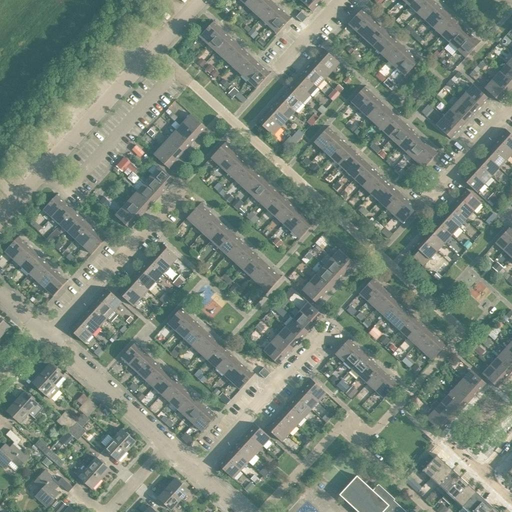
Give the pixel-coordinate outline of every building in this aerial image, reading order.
[(248,0),(245,4),(253,11),(262,0),(248,0)] [(262,0),(253,11),(261,18),(274,4),(270,0),(262,0)] [(320,3),(316,0),(299,0),(312,11),(320,3)] [(414,0),(409,6),(417,13),(429,0),(414,0)] [(429,0),(417,13),(425,20),(439,6),(432,0),(429,0)] [(261,18),(269,25),(282,11),(274,4),(261,18)] [(425,20),(433,27),(447,13),(439,6),(425,20)] [(348,24),(357,31),(370,17),(362,9),(348,24)] [(282,11),(269,25),(277,33),(291,19),(282,11)] [(296,17),(302,22),(307,17),(301,11),(296,17)] [(433,27),(441,35),(455,20),(447,13),(433,27)] [(357,31),(365,39),(378,24),(370,17),(357,31)] [(441,35),(449,42),(463,28),(455,20),(441,35)] [(200,36),(208,44),(221,29),(213,22),(200,36)] [(365,39),(373,46),(386,31),(378,24),(365,39)] [(251,28),(247,33),(253,38),(257,34),(251,28)] [(449,42),(457,49),(471,35),(463,28),(449,42)] [(208,44),(216,51),(229,37),(221,29),(208,44)] [(373,46),(381,53),(394,39),(386,31),(373,46)] [(471,35),(457,49),(466,57),(479,42),(471,35)] [(216,51),(224,58),(237,44),(229,37),(216,51)] [(381,53),(389,60),(402,46),(394,39),(381,53)] [(224,58),(232,66),(245,51),(237,44),(224,58)] [(389,60),(397,68),(410,53),(402,46),(389,60)] [(325,49),(317,58),(332,71),(339,63),(325,49)] [(232,66),(240,73),(253,58),(245,51),(232,66)] [(410,53),(397,68),(405,75),(418,61),(410,53)] [(240,73),(248,80),(261,66),(253,58),(240,73)] [(317,58),(310,66),(324,79),(332,71),(317,58)] [(477,66),(478,66),(481,69),(485,64),(481,61),(478,64),(477,66)] [(511,68),(507,64),(499,72),(511,83),(511,68)] [(261,66),(248,80),(256,88),(270,73),(261,66)] [(310,66),(302,74),(317,87),(324,79),(310,66)] [(511,83),(499,72),(492,80),(507,93),(511,87),(511,83)] [(302,74),(295,82),(310,95),(317,87),(302,74)] [(347,76),(343,80),(347,84),(351,80),(347,76)] [(383,82),(383,83),(391,90),(392,90),(396,85),(388,77),(383,82)] [(507,93),(492,80),(484,88),(499,101),(507,93)] [(295,82),(288,90),(302,103),(310,95),(295,82)] [(473,84),(465,93),(480,106),(488,98),(473,84)] [(351,101),(359,109),(373,94),(364,87),(351,101)] [(229,92),(228,93),(233,97),(238,92),(233,88),(230,91),(229,92)] [(288,90),(280,98),(295,111),(302,103),(288,90)] [(465,93),(458,101),(473,114),(480,106),(465,93)] [(359,109),(367,116),(381,102),(373,94),(359,109)] [(280,98),(273,106),(288,119),(295,111),(280,98)] [(458,101),(451,109),(465,122),(473,114),(458,101)] [(367,116),(375,124),(389,109),(381,102),(367,116)] [(273,106),(266,114),(280,127),(288,119),(273,106)] [(375,124),(383,131),(397,116),(389,109),(375,124)] [(451,109),(444,117),(458,130),(465,122),(451,109)] [(206,127),(191,114),(183,122),(198,135),(206,127)] [(280,127),(266,114),(258,122),(273,135),(280,127)] [(383,131),(391,138),(405,124),(397,116),(383,131)] [(458,130),(444,117),(436,125),(451,138),(458,130)] [(198,135),(183,122),(176,130),(191,144),(198,135)] [(391,138),(399,146),(413,131),(405,124),(391,138)] [(314,142),(322,149),(336,135),(327,127),(314,142)] [(176,130),(169,138),(183,152),(191,144),(176,130)] [(511,134),(507,130),(499,138),(511,150),(511,134)] [(297,131),(291,137),(296,141),(302,135),(297,131)] [(399,146),(407,153),(421,138),(413,131),(399,146)] [(322,149),(330,157),(344,142),(336,135),(322,149)] [(283,144),(283,145),(288,150),(294,143),(296,141),(291,137),(291,136),(290,136),(283,144)] [(169,138),(161,146),(176,160),(183,152),(169,138)] [(407,153),(415,160),(429,146),(421,138),(407,153)] [(511,150),(499,138),(492,146),(506,160),(511,153),(511,150)] [(330,157),(338,164),(352,149),(344,142),(330,157)] [(224,143),(211,157),(219,165),(233,150),(224,143)] [(136,144),(131,149),(137,155),(142,150),(136,144)] [(161,146),(154,155),(168,168),(176,160),(161,146)] [(429,146),(415,160),(424,168),(437,153),(429,146)] [(492,146),(484,154),(499,168),(506,160),(492,146)] [(338,164),(346,171),(360,157),(352,149),(338,164)] [(233,150),(219,165),(227,172),(241,158),(233,150)] [(382,150),(378,154),(383,158),(387,154),(382,150)] [(484,154),(477,162),(492,176),(499,168),(484,154)] [(131,177),(139,169),(125,156),(117,163),(131,177)] [(346,171),(354,179),(368,164),(360,157),(346,171)] [(241,158),(227,172),(235,180),(249,165),(241,158)] [(477,162),(470,170),(484,184),(492,176),(477,162)] [(354,179),(362,186),(376,171),(368,164),(354,179)] [(249,165),(235,180),(243,187),(257,172),(249,165)] [(174,180),(160,166),(152,175),(167,188),(174,180)] [(484,184),(470,170),(462,179),(477,192),(484,184)] [(362,186),(370,193),(384,179),(376,171),(362,186)] [(257,172),(243,187),(251,194),(265,180),(257,172)] [(159,196),(167,188),(152,175),(147,181),(145,183),(159,196)] [(152,204),(159,196),(145,183),(144,183),(139,179),(133,186),(138,190),(137,191),(152,204)] [(370,193),(378,200),(392,186),(384,179),(370,193)] [(265,180),(251,194),(259,202),(273,187),(265,180)] [(337,181),(332,187),(336,191),(342,185),(337,181)] [(378,200),(386,208),(400,193),(392,186),(378,200)] [(273,187),(259,202),(267,209),(281,194),(273,187)] [(466,189),(459,197),(473,211),(481,202),(466,189)] [(152,204),(137,191),(130,199),(145,212),(152,204)] [(386,208),(394,215),(408,201),(400,193),(386,208)] [(281,194),(267,209),(275,216),(289,202),(281,194)] [(494,194),(489,200),(493,204),(498,198),(494,194)] [(56,195),(43,209),(51,217),(65,202),(56,195)] [(104,196),(100,200),(101,201),(105,206),(109,202),(104,197),(104,196)] [(459,197),(451,205),(466,219),(473,211),(459,197)] [(137,220),(145,212),(130,199),(123,207),(137,220)] [(408,201),(394,215),(403,223),(416,208),(408,201)] [(65,202),(51,217),(59,224),(73,210),(65,202)] [(289,202),(275,216),(283,224),(297,209),(289,202)] [(200,203),(187,218),(195,226),(208,211),(200,203)] [(451,205),(444,213),(459,227),(466,219),(451,205)] [(130,229),(137,220),(123,207),(115,215),(130,229)] [(297,209),(283,224),(291,231),(305,216),(297,209)] [(73,210),(59,224),(67,232),(81,217),(73,210)] [(208,211),(195,226),(203,233),(216,218),(208,211)] [(444,213),(437,221),(451,235),(459,227),(444,213)] [(493,213),(486,221),(489,224),(496,216),(493,213)] [(305,216),(291,231),(300,239),(313,224),(305,216)] [(81,217),(67,232),(75,239),(89,224),(81,217)] [(216,218),(203,233),(211,240),(224,226),(216,218)] [(383,227),(375,220),(372,223),(380,230),(383,227)] [(437,221),(429,229),(444,243),(451,235),(437,221)] [(89,224),(75,239),(83,246),(97,231),(89,224)] [(224,226),(211,240),(219,248),(232,233),(224,226)] [(495,242),(504,250),(511,240),(511,230),(509,228),(495,242)] [(429,229),(422,237),(437,251),(444,243),(429,229)] [(97,231),(83,246),(92,254),(105,239),(97,231)] [(52,232),(46,239),(51,244),(58,237),(52,232)] [(232,233),(219,248),(227,255),(240,240),(232,233)] [(18,236),(5,251),(13,259),(26,244),(18,236)] [(437,251),(422,237),(414,246),(417,248),(411,255),(423,266),(437,251)] [(240,240),(227,255),(235,262),(248,248),(240,240)] [(34,251),(26,244),(13,259),(21,266),(34,251)] [(163,244),(155,252),(170,266),(178,257),(163,244)] [(248,248),(235,262),(243,269),(256,255),(248,248)] [(339,249),(332,258),(346,271),(354,263),(339,249)] [(34,251),(21,266),(29,273),(42,259),(34,251)] [(309,251),(305,256),(305,257),(309,260),(313,256),(309,252),(309,251)] [(69,252),(65,257),(70,261),(74,256),(69,252)] [(155,252),(148,260),(163,274),(170,266),(155,252)] [(256,255),(243,269),(251,277),(264,262),(256,255)] [(339,279),(346,271),(332,258),(324,266),(339,279)] [(42,259),(29,273),(37,281),(50,266),(42,259)] [(148,260),(141,268),(155,282),(163,274),(148,260)] [(264,262),(251,277),(259,284),(272,269),(264,262)] [(50,266),(37,281),(45,288),(58,273),(50,266)] [(317,274),(332,287),(339,279),(324,266),(317,274)] [(141,268),(133,276),(148,290),(155,282),(141,268)] [(272,269),(259,284),(267,292),(281,277),(272,269)] [(58,273),(45,288),(53,296),(67,281),(58,273)] [(224,274),(221,277),(229,284),(232,281),(224,274)] [(317,274),(310,282),(324,295),(332,287),(317,274)] [(133,276),(126,284),(141,297),(148,290),(133,276)] [(178,277),(173,282),(178,287),(183,281),(178,277)] [(359,293),(368,301),(381,286),(373,278),(359,293)] [(310,282),(302,290),(317,303),(324,295),(310,282)] [(126,284),(118,293),(133,306),(141,297),(126,284)] [(368,301),(376,308),(389,293),(381,286),(368,301)] [(107,289),(99,297),(114,310),(122,302),(107,289)] [(164,293),(159,299),(164,303),(165,303),(170,298),(169,297),(164,293)] [(376,308),(384,315),(397,301),(389,293),(376,308)] [(99,297),(92,305),(107,318),(114,310),(99,297)] [(384,315),(392,323),(405,308),(397,301),(384,315)] [(308,302),(300,310),(315,324),(323,315),(308,302)] [(276,303),(272,308),(277,312),(281,307),(276,303)] [(92,305),(85,313),(99,326),(107,318),(92,305)] [(181,308),(167,323),(176,330),(189,316),(181,308)] [(392,323),(400,330),(413,315),(405,308),(392,323)] [(300,310),(293,318),(308,332),(315,324),(300,310)] [(85,313),(78,321),(92,334),(99,326),(85,313)] [(400,330),(408,337),(421,323),(413,315),(400,330)] [(189,316),(176,330),(184,338),(197,323),(189,316)] [(0,317),(0,335),(1,336),(10,327),(0,317)] [(293,318),(286,326),(300,340),(308,332),(293,318)] [(78,321),(70,329),(84,343),(92,334),(78,321)] [(197,323),(184,338),(192,345),(205,330),(197,323)] [(255,327),(259,331),(261,329),(263,327),(259,323),(257,325),(255,327)] [(408,337),(416,345),(429,330),(421,323),(408,337)] [(286,326),(278,334),(293,348),(300,340),(286,326)] [(205,330),(192,345),(200,352),(213,338),(205,330)] [(416,345),(424,352),(437,337),(429,330),(416,345)] [(156,336),(162,344),(169,338),(164,331),(156,336)] [(278,334),(271,342),(286,356),(293,348),(278,334)] [(384,335),(380,339),(385,345),(389,340),(384,335)] [(437,337),(424,352),(432,360),(445,345),(437,337)] [(213,338),(200,352),(208,360),(221,345),(213,338)] [(335,353),(343,361),(357,347),(348,339),(335,353)] [(271,342),(263,351),(278,364),(286,356),(271,342)] [(134,343),(121,357),(129,365),(143,350),(134,343)] [(389,343),(385,347),(391,353),(395,348),(389,343)] [(221,345),(208,360),(216,367),(229,352),(221,345)] [(94,352),(97,355),(102,350),(98,347),(94,352)] [(343,361),(351,368),(365,354),(357,347),(343,361)] [(511,356),(504,349),(497,357),(511,371),(511,370),(511,356)] [(143,350),(129,365),(137,372),(151,358),(143,350)] [(229,352),(216,367),(224,374),(237,360),(229,352)] [(351,368),(359,376),(373,361),(365,354),(351,368)] [(403,362),(409,368),(409,367),(414,362),(408,357),(403,362)] [(497,357),(490,365),(505,378),(511,371),(497,357)] [(151,358),(137,372),(145,380),(159,365),(151,358)] [(237,360),(224,374),(232,382),(245,367),(237,360)] [(359,376),(367,383),(381,368),(373,361),(359,376)] [(50,363),(41,373),(55,385),(64,375),(50,363)] [(415,363),(411,368),(417,373),(421,369),(415,363)] [(159,365),(145,380),(153,387),(167,372),(159,365)] [(505,378),(490,365),(482,374),(497,387),(505,378)] [(245,367),(232,382),(240,389),(253,375),(245,367)] [(264,367),(258,373),(265,379),(270,373),(264,367)] [(329,367),(324,372),(329,376),(333,371),(329,367)] [(367,383),(375,390),(389,376),(381,368),(367,383)] [(471,370),(463,378),(478,391),(486,383),(471,370)] [(55,385),(41,373),(40,373),(39,372),(33,378),(35,380),(32,382),(50,399),(59,389),(55,385)] [(167,372),(153,387),(161,394),(175,380),(167,372)] [(334,375),(330,380),(335,385),(336,385),(340,381),(334,375)] [(389,376),(375,390),(384,398),(397,383),(389,376)] [(463,378),(456,386),(471,399),(478,391),(463,378)] [(312,379),(304,388),(319,401),(326,393),(312,379)] [(175,380),(161,394),(169,402),(183,387),(175,380)] [(353,384),(345,392),(351,397),(358,390),(353,384)] [(456,386),(449,394),(463,407),(471,399),(456,386)] [(183,387),(169,402),(177,409),(191,394),(183,387)] [(304,388),(297,396),(311,409),(319,401),(304,388)] [(15,401),(29,413),(34,418),(43,408),(38,404),(24,391),(15,401)] [(222,392),(218,397),(226,404),(230,399),(222,392)] [(191,394),(177,409),(185,416),(199,401),(191,394)] [(449,394),(441,402),(456,415),(463,407),(449,394)] [(297,396),(289,404),(304,417),(311,409),(297,396)] [(93,402),(88,398),(78,409),(83,413),(93,402)] [(29,413),(15,401),(7,410),(20,423),(29,413)] [(199,401),(185,416),(193,423),(207,409),(199,401)] [(93,402),(83,413),(88,417),(97,406),(93,402)] [(434,410),(449,423),(456,415),(441,402),(434,410)] [(289,404),(282,412),(297,425),(304,417),(289,404)] [(207,409),(193,423),(202,431),(215,416),(207,409)] [(434,410),(426,418),(441,432),(449,423),(434,410)] [(75,421),(65,412),(61,416),(71,426),(75,421)] [(282,412),(275,420),(289,433),(297,425),(282,412)] [(71,426),(61,416),(56,421),(67,430),(71,426)] [(289,433),(275,420),(267,428),(282,441),(289,433)] [(75,421),(71,426),(82,435),(86,431),(75,421)] [(256,424),(248,433),(263,446),(270,437),(256,424)] [(82,435),(71,426),(67,430),(77,440),(82,435)] [(122,429),(113,438),(127,451),(136,441),(122,429)] [(17,444),(21,440),(10,430),(6,434),(14,442),(9,448),(5,444),(0,449),(0,463),(4,468),(11,460),(19,467),(29,456),(17,444)] [(67,431),(59,440),(64,445),(72,436),(67,431)] [(248,433),(241,440),(255,454),(263,446),(248,433)] [(113,438),(104,448),(118,461),(127,451),(113,438)] [(45,454),(50,449),(39,439),(35,444),(45,454)] [(241,440),(233,448),(248,462),(255,454),(241,440)] [(233,448),(226,456),(241,470),(248,462),(233,448)] [(50,449),(45,454),(60,467),(64,462),(50,449)] [(422,470),(430,478),(445,462),(437,454),(433,458),(429,454),(415,468),(420,472),(422,470)] [(250,460),(253,464),(260,459),(257,455),(250,460)] [(241,470),(226,456),(218,465),(233,478),(241,470)] [(46,457),(42,462),(48,467),(52,463),(46,457)] [(96,457),(87,466),(101,479),(110,469),(96,457)] [(430,478),(438,485),(453,469),(445,462),(430,478)] [(87,466),(79,476),(92,489),(101,479),(87,466)] [(265,466),(259,472),(263,475),(264,476),(269,470),(268,469),(265,466)] [(438,485),(446,492),(461,476),(453,469),(438,485)] [(58,482),(45,470),(35,481),(42,488),(35,496),(47,507),(59,493),(55,489),(60,484),(68,492),(73,487),(62,477),(58,482)] [(254,474),(250,478),(255,483),(256,483),(259,479),(254,474)] [(406,511),(399,505),(393,500),(394,499),(378,484),(372,490),(357,476),(339,494),(340,495),(358,511),(406,511)] [(446,492),(454,500),(469,484),(461,476),(446,492)] [(175,478),(167,487),(180,500),(189,490),(175,478)] [(250,482),(245,489),(248,492),(252,487),(254,485),(250,482)] [(454,500),(462,507),(477,491),(469,484),(454,500)] [(180,500),(167,487),(158,497),(171,510),(180,500)] [(462,507),(467,511),(471,511),(485,498),(477,491),(462,507)] [(486,511),(493,505),(485,498),(471,511),(486,511)] [(53,510),(54,511),(59,511),(66,505),(61,501),(53,510)] [(436,509),(438,511),(439,511),(442,511),(447,508),(442,503),(436,509)]
